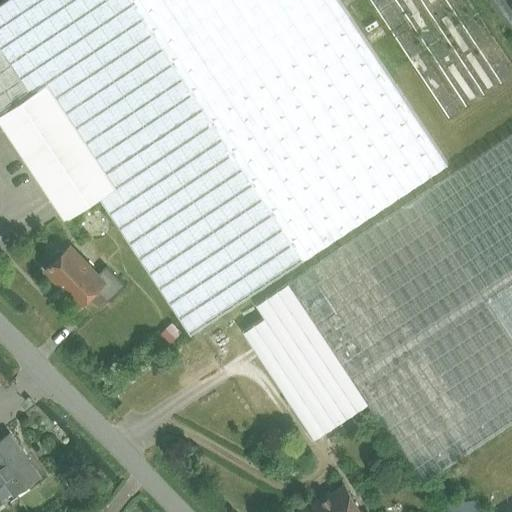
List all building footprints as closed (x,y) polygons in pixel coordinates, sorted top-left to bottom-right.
[(342,0),(4,0),(0,3),(0,113),(0,115),(0,118),(67,219),(99,196),(192,333),(450,163),(342,0)] [(265,317),(244,331),(315,438),(336,424),(368,403),(421,483),(461,457),(511,422),(511,134),(289,283),(257,304),(265,317)] [(81,305),(90,296),(102,308),(108,301),(125,284),(107,266),(98,274),(70,245),(46,269),(81,305)] [(181,332),(172,323),(161,334),(169,343),(181,332)] [(40,476),(10,433),(0,439),(0,483),(5,480),(15,494),(40,476)] [(460,463),(451,469),(456,477),(465,470),(460,463)] [(362,511),(344,485),(323,499),(322,497),(300,511),(362,511)] [(478,511),(477,499),(448,503),(448,511),(478,511)]
